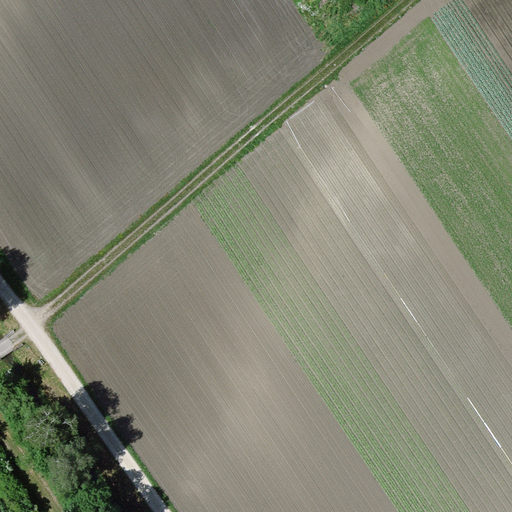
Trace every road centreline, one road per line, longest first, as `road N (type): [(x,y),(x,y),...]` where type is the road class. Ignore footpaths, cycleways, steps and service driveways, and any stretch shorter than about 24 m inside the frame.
road 1 (track): [(430,0),(0,350)]
road 2 (track): [(160,511),(0,282)]
